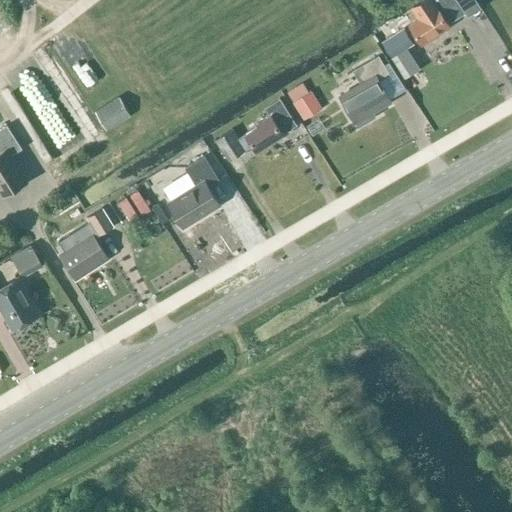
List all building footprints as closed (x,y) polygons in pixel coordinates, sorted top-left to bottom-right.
[(447,24),(465,12),(457,0),(423,0),(412,7),(420,19),(410,25),(422,44),(449,27),(447,24)] [(382,42),(393,58),(406,50),(406,49),(413,44),(403,29),(382,42)] [(106,48),(88,59),(99,78),(118,67),(106,48)] [(418,69),(406,50),(393,58),(392,59),(404,78),(418,69)] [(361,84),(339,96),(357,127),(374,117),(371,112),(390,101),(379,81),(389,75),(378,56),(353,70),(361,84)] [(322,108),(311,90),(292,101),(303,119),(322,108)] [(131,116),(119,95),(94,110),(106,131),(131,116)] [(256,150),(296,124),(280,98),(265,107),(270,115),(256,123),(258,125),(245,133),(256,150)] [(0,191),(3,196),(26,181),(11,156),(22,149),(6,125),(0,128),(0,191)] [(229,161),(245,150),(232,129),(215,139),(229,161)] [(208,187),(219,180),(204,156),(185,168),(196,185),(168,202),(183,226),(219,204),(208,187)] [(98,234),(112,225),(101,208),(87,217),(98,234)] [(75,279),(108,258),(91,232),(78,240),(73,232),(59,241),(64,249),(59,253),(75,279)] [(30,246),(12,256),(20,271),(38,260),(30,246)] [(0,306),(13,328),(37,314),(16,278),(0,287),(0,306)] [(0,349),(0,374),(1,375),(11,369),(0,349)]
